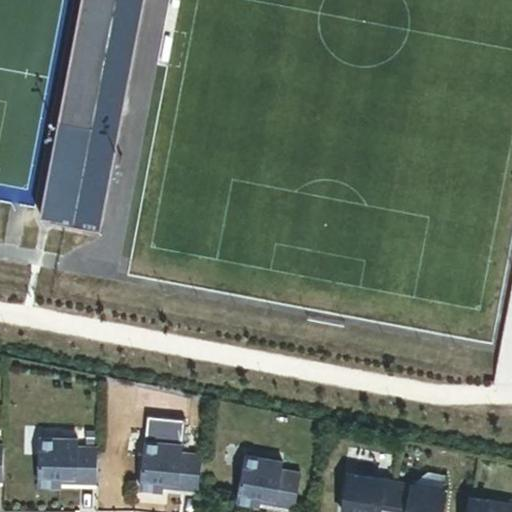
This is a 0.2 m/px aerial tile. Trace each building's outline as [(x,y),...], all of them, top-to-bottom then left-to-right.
[(136,0),(91,0),(48,216),(91,225),(136,0)] [(98,483),(99,447),(79,446),(79,438),(41,437),(40,484),(63,485),(63,482),(98,483)] [(199,491),(203,454),(183,452),(184,444),(146,440),(141,487),(164,490),(164,487),(199,491)] [(296,509),(303,474),(283,470),(285,462),(247,454),(239,501),(261,505),(262,503),(296,509)] [(442,511),(446,489),(350,472),(343,511),(442,511)] [(511,511),(511,503),(474,497),(471,511),(511,511)]
